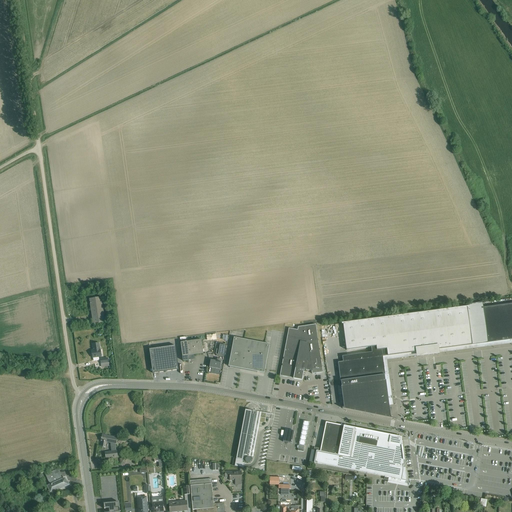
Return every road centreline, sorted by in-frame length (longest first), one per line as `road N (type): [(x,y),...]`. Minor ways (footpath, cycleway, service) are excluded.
road 1 (residential): [(337,412),(195,387),(108,384),(84,396)]
road 2 (unclassified): [(84,396),(68,365),(39,146)]
road 3 (unclassified): [(337,412),(511,445)]
road 4 (track): [(39,146),(17,0)]
